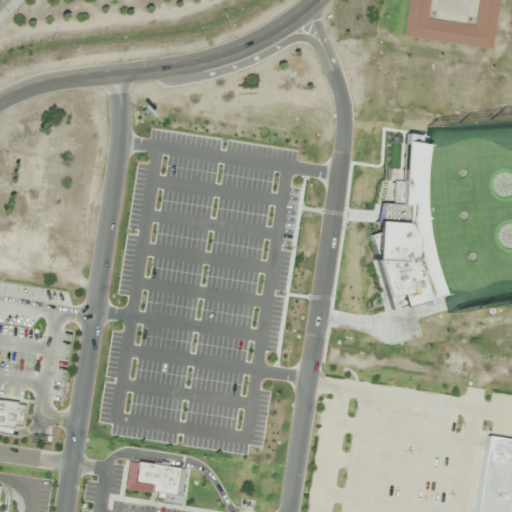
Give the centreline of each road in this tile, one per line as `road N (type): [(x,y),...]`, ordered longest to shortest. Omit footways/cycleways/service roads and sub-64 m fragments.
road 1 (residential): [(306,14),(342,127),(285,511)]
road 2 (residential): [(114,74),(119,141),(65,511)]
road 3 (secondary): [(0,99),(27,87),(180,67),(237,50),(318,0)]
